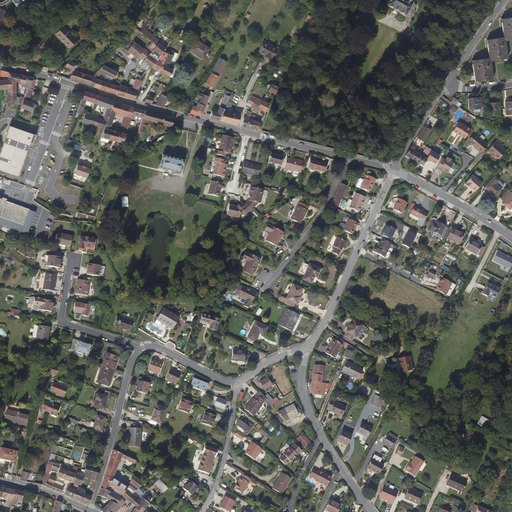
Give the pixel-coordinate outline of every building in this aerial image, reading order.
[(0,5),(2,6),(6,4),(11,0),(16,8),(24,3),(22,0),(7,0),(2,4),(0,3),(0,5)] [(410,18),(417,5),(412,3),(413,2),(409,0),(388,0),(386,5),(405,16),(406,15),(410,18)] [(504,37),(504,40),(511,38),(511,17),(501,19),(504,37)] [(77,41),(63,27),(55,35),(69,48),(77,41)] [(205,33),(198,29),(187,47),(191,49),(189,52),(202,60),(209,48),(197,40),(199,36),(202,38),(205,33)] [(155,46),(158,44),(158,42),(149,34),(145,38),(155,46)] [(507,58),(504,40),(504,37),(487,40),(489,58),(490,61),(507,58)] [(272,60),(277,47),(262,42),(258,55),(272,60)] [(144,61),(150,54),(144,49),(143,50),(133,43),(127,51),(137,58),(139,56),(144,61)] [(162,52),(166,48),(158,44),(155,46),(156,47),(150,54),(144,61),(143,62),(148,66),(152,68),(156,60),(157,61),(162,52)] [(165,53),(167,49),(166,48),(162,52),(157,61),(156,60),(152,68),(160,73),(164,65),(162,64),(167,54),(165,53)] [(172,57),(167,54),(162,64),(164,65),(160,73),(169,77),(172,70),(168,68),(168,66),(172,57)] [(226,62),(219,57),(213,68),(220,73),(226,62)] [(139,67),(143,62),(137,58),(134,63),(137,65),(139,67)] [(492,79),(490,61),(489,58),(472,60),(475,81),(492,79)] [(73,61),(71,59),(70,61),(64,66),(73,71),(69,79),(87,85),(92,77),(75,72),(77,68),(76,67),(77,65),(72,62),(73,61)] [(145,71),(148,66),(143,62),(139,67),(145,71)] [(116,73),(102,65),(96,71),(98,73),(104,75),(108,77),(113,79),(116,74),(116,73)] [(220,73),(213,68),(210,73),(211,73),(205,84),(209,86),(212,87),(220,73)] [(0,80),(8,80),(8,72),(0,70),(0,76),(0,80)] [(98,73),(96,71),(92,77),(87,85),(99,89),(102,81),(94,78),(98,73)] [(25,84),(27,77),(8,72),(8,80),(8,89),(5,89),(5,96),(8,96),(6,101),(14,103),(15,97),(16,82),(25,84)] [(132,87),(138,89),(141,82),(139,81),(141,77),(137,75),(132,87)] [(0,89),(5,89),(8,89),(8,80),(0,80),(0,89)] [(256,83),(250,80),(247,85),(253,88),(256,83)] [(118,87),(119,86),(117,85),(116,86),(106,82),(102,81),(99,89),(116,94),(118,87)] [(237,97),(240,98),(240,99),(246,88),(245,88),(247,85),(244,83),(239,93),(237,97)] [(275,95),(278,88),(271,85),(268,91),(275,95)] [(118,87),(116,94),(124,97),(126,89),(125,89),(118,87)] [(126,89),(124,97),(134,100),(138,89),(132,87),(130,87),(129,90),(126,89)] [(32,112),(35,104),(29,102),(34,89),(29,88),(26,90),(27,90),(23,100),(21,106),(21,108),(32,112)] [(246,88),(240,99),(245,101),(247,99),(248,99),(252,91),(246,88)] [(194,102),(192,105),(203,110),(207,103),(208,98),(209,94),(200,90),(196,97),(200,99),(197,104),(194,102)] [(97,104),(99,97),(84,92),(83,94),(74,118),(74,119),(76,119),(77,115),(80,116),(86,101),(97,104)] [(211,112),(208,119),(218,121),(223,110),(226,104),(229,97),(218,92),(216,99),(221,100),(220,102),(221,102),(217,113),(211,112)] [(161,94),(158,99),(166,102),(168,98),(166,97),(161,94)] [(147,96),(143,102),(150,104),(154,99),(151,98),(151,97),(147,96)] [(14,103),(21,106),(23,100),(15,97),(14,103)] [(104,107),(107,100),(99,97),(97,104),(96,105),(100,106),(104,107)] [(481,108),(480,97),(468,98),(468,109),(481,108)] [(158,99),(155,105),(163,107),(166,102),(158,99)] [(107,100),(104,107),(107,108),(105,115),(104,117),(103,120),(106,122),(108,116),(111,109),(113,102),(107,100)] [(121,115),(124,105),(113,102),(111,109),(108,116),(106,122),(104,128),(101,135),(101,136),(101,137),(108,139),(111,130),(108,129),(110,125),(114,113),(121,115)] [(268,105),(262,102),(260,102),(257,109),(265,112),(268,105)] [(499,115),(498,102),(487,103),(488,116),(499,115)] [(131,114),(133,108),(124,105),(121,115),(125,116),(130,118),(131,114)] [(192,105),(189,114),(200,117),(203,110),(192,105)] [(453,105),(450,110),(455,113),(458,108),(453,105)] [(143,117),(145,111),(133,108),(131,114),(142,117),(143,117)] [(223,110),(218,121),(236,126),(240,115),(223,110)] [(170,127),(173,119),(145,111),(143,117),(142,117),(135,138),(138,139),(141,140),(145,129),(147,120),(170,127)] [(82,122),(89,125),(89,124),(91,117),(85,115),(82,122)] [(104,128),(106,122),(103,120),(91,117),(89,124),(95,126),(94,131),(95,134),(101,135),(104,128)] [(243,118),(240,127),(245,128),(248,120),(244,118),(243,118)] [(253,121),(251,129),(256,131),(257,129),(259,123),(253,121)] [(464,138),(469,129),(458,122),(452,131),(464,138)] [(0,158),(0,157),(11,127),(9,127),(0,152),(0,170),(18,178),(30,146),(27,145),(17,175),(0,168),(0,158)] [(36,136),(11,127),(0,157),(5,158),(3,163),(0,162),(0,168),(17,175),(27,145),(30,146),(32,146),(36,136)] [(422,127),(415,138),(419,140),(426,130),(422,127)] [(125,135),(111,130),(108,139),(120,143),(117,150),(120,151),(122,146),(123,141),(125,135)] [(235,135),(224,132),(219,151),(217,151),(216,154),(226,157),(227,153),(229,153),(230,146),(232,147),(235,135)] [(478,149),(480,151),(486,144),(476,135),(474,137),(470,142),(469,143),(477,150),(478,149)] [(505,150),(494,142),(487,150),(493,156),(494,155),(498,158),(505,150)] [(119,154),(117,158),(122,160),(127,148),(122,146),(120,151),(119,154)] [(423,146),(421,153),(428,155),(430,149),(423,146)] [(404,155),(411,159),(415,152),(409,148),(404,155)] [(439,156),(431,151),(426,158),(426,159),(434,164),(439,156)] [(426,159),(426,158),(417,152),(415,152),(411,159),(422,165),(426,159)] [(179,173),(183,160),(162,154),(158,167),(179,173)] [(280,166),(282,157),(270,154),(268,163),(280,166)] [(445,159),(441,157),(436,167),(439,169),(440,168),(448,173),(453,163),(449,160),(450,159),(446,156),(445,159)] [(224,177),(226,168),(225,168),(226,164),(227,161),(216,158),(215,162),(217,162),(213,175),(224,177)] [(303,163),(286,158),(283,172),(286,173),(287,169),(300,173),(303,163)] [(325,172),(327,164),(310,160),(308,168),(325,172)] [(255,165),(245,162),(242,172),(246,173),(246,174),(258,177),(260,167),(255,166),(255,165)] [(475,191),(482,183),(472,175),(465,184),(470,188),(471,188),(475,191)] [(369,193),(371,187),(372,184),(374,184),(375,180),(365,176),(359,190),(369,193)] [(495,196),(501,189),(495,184),(498,180),(495,176),(485,187),(495,196)] [(220,188),(221,182),(212,180),(208,193),(219,196),(221,189),(220,188)] [(503,184),(498,180),(495,184),(501,189),(503,186),(503,184)] [(344,195),(347,188),(348,186),(341,183),(337,191),(344,195)] [(248,201),(246,203),(251,209),(258,203),(260,204),(262,196),(259,196),(261,191),(250,188),(248,196),(249,197),(248,201)] [(507,189),(499,198),(504,202),(503,203),(509,209),(511,207),(511,206),(511,192),(511,193),(507,189)] [(340,202),(344,195),(337,191),(334,199),(340,202)] [(354,197),(349,209),(359,213),(361,207),(363,202),(365,198),(355,194),(354,197)] [(29,211),(29,213),(5,204),(6,202),(7,200),(2,198),(1,200),(0,199),(0,225),(27,235),(34,213),(29,211)] [(393,209),(402,213),(407,203),(398,198),(393,209)] [(337,209),(340,202),(334,199),(330,206),(337,209)] [(29,211),(30,210),(6,202),(5,204),(29,213),(29,211)] [(300,224),(309,208),(299,202),(290,219),(300,224)] [(251,209),(246,203),(242,206),(237,204),(237,206),(228,204),(226,215),(238,218),(239,214),(244,215),(251,209)] [(410,214),(424,221),(428,214),(414,207),(410,214)] [(343,231),(352,236),(357,224),(348,220),(343,231)] [(432,222),(428,229),(440,235),(445,226),(437,223),(436,224),(432,222)] [(275,246),(282,232),(267,224),(264,229),(269,232),(264,240),(275,246)] [(386,224),(381,234),(391,239),(396,230),(386,224)] [(452,228),(447,238),(458,244),(461,239),(463,240),(466,233),(457,229),(456,230),(452,228)] [(70,246),(71,236),(57,233),(55,243),(70,246)] [(89,247),(90,238),(79,236),(77,248),(83,249),(84,246),(89,247)] [(340,251),(345,242),(336,238),(332,247),(333,248),(330,253),(337,257),(339,251),(340,251)] [(386,254),(390,256),(394,248),(397,249),(398,247),(383,239),(381,243),(380,242),(377,248),(374,247),(372,251),(384,258),(386,254)] [(465,248),(480,257),(485,247),(470,239),(465,248)] [(501,252),(497,250),(493,260),(510,268),(511,263),(511,257),(501,252)] [(244,252),(241,257),(246,260),(241,271),(250,276),(259,259),(250,254),(249,254),(244,252)] [(58,268),(59,264),(57,264),(58,257),(48,256),(47,266),(58,268)] [(89,268),(88,275),(98,276),(99,266),(88,264),(87,268),(89,268)] [(301,280),(310,284),(313,277),(315,278),(319,270),(309,264),(301,280)] [(427,275),(434,278),(436,273),(430,270),(427,275)] [(53,292),(55,276),(45,275),(43,290),(53,292)] [(90,278),(83,277),(82,281),(77,280),(75,294),(87,296),(90,278)] [(442,279),(441,282),(439,286),(438,285),(435,290),(449,298),(455,286),(442,279)] [(501,288),(488,282),(482,293),(489,296),(490,294),(497,297),(501,288)] [(349,283),(345,291),(357,299),(362,291),(349,283)] [(284,304),(291,308),(293,304),(295,305),(299,298),(297,297),(301,290),(292,285),(285,299),(286,300),(284,304)] [(237,296),(246,300),(251,302),(255,293),(242,287),(237,296)] [(251,302),(246,300),(243,306),(248,308),(251,302)] [(48,311),(49,304),(40,302),(39,313),(49,315),(49,311),(48,311)] [(87,316),(89,305),(74,303),(73,312),(81,313),(81,315),(87,316)] [(172,330),(179,319),(162,309),(156,320),(172,330)] [(275,328),(288,335),(290,331),(298,315),(284,309),(275,328)] [(216,330),(219,319),(202,314),(200,321),(211,324),(210,329),(216,330)] [(131,331),(133,322),(117,317),(114,326),(118,327),(117,328),(131,331)] [(347,332),(344,336),(351,341),(354,337),(358,339),(366,327),(362,325),(363,325),(354,319),(350,325),(351,326),(347,332)] [(406,320),(402,327),(407,331),(412,324),(406,320)] [(246,337),(254,341),(258,333),(262,335),(266,327),(254,321),(246,337)] [(47,340),(49,328),(38,326),(36,339),(47,340)] [(393,332),(388,338),(397,345),(402,339),(393,332)] [(333,339),(330,343),(331,344),(329,346),(325,352),(334,358),(338,351),(342,345),(333,339)] [(87,345),(81,343),(76,341),(73,352),(87,356),(91,346),(87,345)] [(345,349),(342,356),(349,359),(352,352),(345,349)] [(244,362),(246,351),(233,350),(231,361),(244,362)] [(106,353),(101,367),(112,370),(117,356),(106,353)] [(397,358),(401,373),(412,370),(409,356),(397,358)] [(163,364),(151,360),(147,370),(159,374),(163,364)] [(345,371),(344,373),(358,380),(363,369),(346,361),(342,370),(345,371)] [(312,394),(326,396),(331,384),(321,383),(322,381),(324,366),(314,365),(312,379),(314,380),(312,394)] [(112,370),(101,367),(97,381),(108,385),(112,370)] [(180,374),(170,368),(164,377),(174,383),(180,374)] [(259,382),(264,390),(272,384),(267,377),(259,382)] [(193,379),(190,387),(202,392),(204,392),(207,384),(193,379)] [(145,393),(148,383),(138,380),(134,390),(145,393)] [(63,396),(66,388),(52,383),(49,391),(63,396)] [(264,396),(259,391),(244,409),(253,416),(260,408),(267,399),(264,396)] [(226,401),(207,394),(204,392),(202,392),(201,395),(215,400),(214,405),(223,409),(226,401)] [(103,408),(107,395),(101,393),(101,394),(97,393),(93,406),(103,408)] [(271,404),(277,400),(276,398),(273,400),(267,394),(264,396),(267,399),(267,400),(269,402),(271,404)] [(375,395),(371,404),(381,409),(381,407),(385,400),(375,395)] [(188,413),(192,403),(182,399),(178,410),(188,413)] [(492,408),(497,411),(501,402),(496,400),(492,408)] [(330,401),(327,408),(330,409),(329,411),(341,416),(345,407),(330,401)] [(43,402),(40,410),(56,415),(59,408),(43,402)] [(161,423),(166,409),(156,405),(155,409),(154,409),(150,419),(161,423)] [(281,423),(281,424),(284,421),(298,414),(297,412),(295,408),(293,405),(277,413),(276,412),(273,414),(281,423)] [(25,427),(28,417),(19,415),(19,414),(7,411),(5,419),(14,422),(14,424),(25,427)] [(211,427),(215,416),(205,412),(201,423),(211,427)] [(102,431),(105,417),(96,415),(93,430),(102,431)] [(481,417),(476,425),(483,429),(488,421),(481,417)] [(239,420),(236,424),(245,431),(244,433),(246,434),(250,429),(247,426),(248,424),(244,420),(242,422),(239,420)] [(357,432),(367,438),(372,428),(361,423),(357,432)] [(271,434),(275,429),(270,425),(266,430),(267,431),(271,434)] [(132,432),(129,432),(129,447),(140,447),(141,428),(132,428),(132,432)] [(378,441),(375,440),(379,430),(377,429),(371,444),(376,446),(378,441)] [(244,436),(237,431),(234,434),(242,440),(244,436)] [(337,441),(347,445),(352,435),(342,431),(337,441)] [(302,434),(297,438),(305,448),(310,443),(302,434)] [(395,440),(388,436),(383,443),(390,448),(395,440)] [(254,460),(262,450),(260,447),(257,445),(252,442),(250,445),(251,447),(249,450),(246,454),(247,455),(254,460)] [(287,445),(280,452),(281,452),(276,456),(282,462),(286,458),(287,459),(290,457),(295,453),(294,453),(299,449),(293,442),(288,446),(287,445)] [(215,457),(217,449),(204,446),(202,453),(203,454),(198,471),(208,474),(214,457),(215,457)] [(10,463),(15,464),(17,452),(1,449),(0,452),(0,459),(11,461),(10,463)] [(113,450),(108,464),(117,467),(121,457),(122,455),(113,450)] [(122,455),(121,457),(123,458),(123,460),(125,461),(126,460),(134,464),(136,462),(122,455)] [(372,459),(367,467),(374,471),(374,472),(378,475),(383,465),(379,463),(382,459),(374,455),(372,459)] [(404,471),(414,477),(423,463),(414,458),(410,464),(409,463),(404,471)] [(108,464),(100,489),(108,492),(110,487),(114,489),(114,490),(120,494),(118,497),(120,498),(122,496),(127,489),(112,479),(117,467),(108,464)] [(72,483),(76,475),(71,473),(72,471),(69,470),(68,473),(59,469),(57,475),(56,477),(64,480),(72,483)] [(91,489),(94,490),(99,474),(93,473),(85,470),(83,478),(89,480),(93,482),(91,488),(91,489)] [(315,480),(314,481),(326,487),(331,478),(319,471),(318,473),(313,470),(309,477),(315,480)] [(23,471),(21,478),(28,480),(30,473),(23,471)] [(281,473),(272,488),(281,494),(291,478),(281,473)] [(248,481),(250,478),(242,474),(237,482),(236,482),(233,487),(234,489),(241,493),(248,482),(248,481)] [(451,474),(446,485),(462,492),(467,482),(451,474)] [(83,478),(76,475),(72,483),(74,484),(78,485),(81,486),(83,478)] [(46,487),(61,494),(63,490),(63,489),(61,488),(54,485),(55,480),(49,478),(46,487)] [(130,483),(131,484),(138,489),(143,484),(135,478),(130,483)] [(157,499),(168,489),(158,480),(148,490),(157,499)] [(191,496),(197,488),(190,481),(183,489),(191,496)] [(131,484),(127,489),(133,494),(138,489),(131,484)] [(64,495),(72,498),(75,491),(77,487),(74,486),(72,489),(67,487),(64,495)] [(14,491),(4,488),(1,498),(12,501),(14,491)] [(387,505),(391,507),(397,494),(383,488),(378,499),(388,504),(387,505)] [(409,488),(404,498),(418,504),(422,494),(409,488)] [(101,511),(109,511),(110,511),(116,505),(121,499),(120,498),(118,497),(108,492),(100,489),(97,498),(99,498),(100,496),(107,499),(110,501),(101,511)] [(133,494),(127,489),(122,496),(132,505),(137,500),(131,495),(133,494)] [(23,492),(14,491),(12,501),(11,503),(14,504),(21,506),(23,492)] [(72,498),(86,505),(89,503),(91,498),(83,494),(75,491),(72,498)] [(225,496),(219,507),(229,511),(231,508),(234,509),(237,503),(234,502),(234,501),(225,496)] [(116,505),(119,509),(123,505),(122,503),(124,501),(121,499),(116,505)] [(138,505),(144,510),(149,504),(143,500),(140,503),(137,500),(132,505),(136,508),(138,505)] [(329,500),(324,509),(329,511),(336,511),(340,505),(329,500)]
